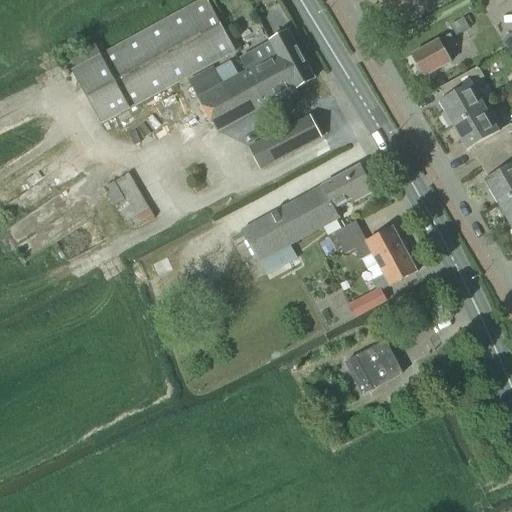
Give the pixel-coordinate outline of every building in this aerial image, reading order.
[(67,73),(72,70),(101,123),(131,107),(235,51),(207,0),(201,0),(102,54),(96,44),(62,63),(67,73)] [(381,0),(383,2),(381,6),(384,10),(388,11),(390,15),(415,0),(420,0),(423,3),(427,0),(381,0)] [(470,28),(464,18),(450,26),(456,36),(470,28)] [(288,30),(269,41),(270,41),(296,88),(314,78),(288,30)] [(424,76),(451,62),(445,52),(456,46),(450,34),(439,40),(412,55),(417,63),(415,67),(418,72),(422,73),(424,76)] [(511,57),(511,35),(511,34),(501,40),(511,57)] [(213,67),(188,80),(216,131),(283,94),(285,97),(296,91),(295,88),(296,88),(270,41),(249,52),(256,65),(222,84),(213,67)] [(439,102),(442,107),(452,126),(486,107),(473,84),(484,78),(478,67),(439,89),(444,99),(439,102)] [(486,107),(452,126),(466,151),(472,147),(478,158),(511,138),(511,126),(511,125),(500,131),(486,107)] [(310,115),(249,147),(261,168),(321,137),(310,115)] [(511,138),(478,158),(484,168),(511,151),(511,138)] [(489,177),(483,180),(498,204),(511,196),(511,151),(484,168),(489,177)] [(360,165),(322,186),(334,208),(352,197),(354,201),(374,190),(360,165)] [(129,173),(103,188),(113,205),(117,203),(120,207),(125,217),(127,220),(131,218),(136,227),(155,217),(129,173)] [(322,186),(240,231),(258,263),(260,262),(267,275),(297,258),(290,245),(339,218),(334,208),(322,186)] [(511,228),(511,196),(498,204),(511,228)] [(361,258),(372,252),(378,263),(407,248),(401,237),(397,236),(392,227),(366,241),(355,221),(334,233),(345,254),(355,248),(361,258)] [(410,260),(411,256),(407,248),(378,263),(383,273),(372,279),(378,290),(350,305),(356,316),(385,300),(380,290),(389,285),(390,286),(417,272),(410,260)] [(345,281),(340,284),(344,291),(349,288),(345,281)] [(385,341),(345,362),(362,394),(402,373),(385,341)]
